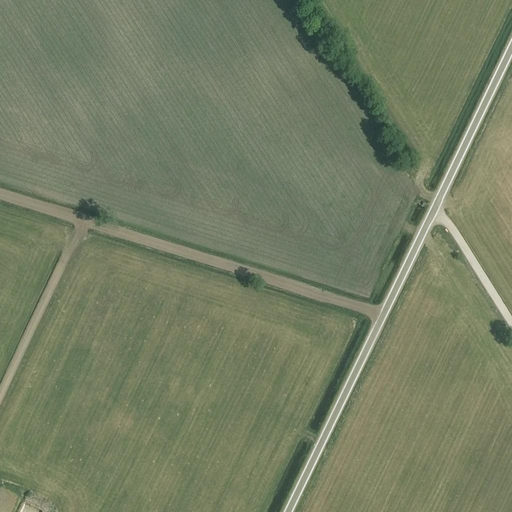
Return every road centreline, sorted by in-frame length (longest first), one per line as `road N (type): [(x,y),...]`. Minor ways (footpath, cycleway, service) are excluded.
road 1 (unclassified): [(286,511),(511,41)]
road 2 (track): [(0,193),(380,315)]
road 3 (track): [(432,206),(511,328)]
